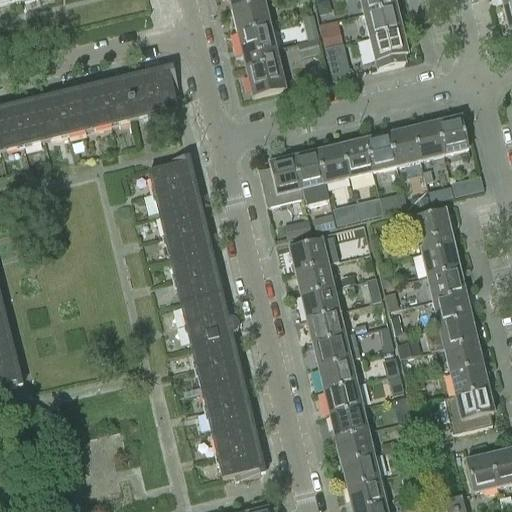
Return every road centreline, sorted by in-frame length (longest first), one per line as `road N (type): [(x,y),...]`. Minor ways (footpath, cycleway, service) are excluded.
road 1 (residential): [(307,511),(219,143)]
road 2 (residential): [(219,143),(476,83)]
road 3 (residential): [(0,83),(194,35)]
road 4 (residential): [(511,224),(476,83)]
